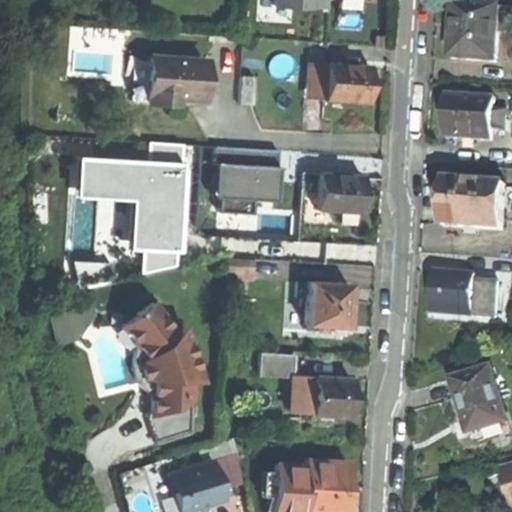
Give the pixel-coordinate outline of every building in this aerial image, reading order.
[(272,0),(272,5),(326,8),(326,0),(272,0)] [(455,33),(453,59),(497,62),(499,31),(511,31),(511,9),(501,9),(501,7),(456,4),(455,33)] [(82,28),(86,74),(103,73),(102,68),(115,67),(111,25),(82,28)] [(146,58),(144,103),(172,105),(172,97),(199,99),(200,81),(202,61),(146,58)] [(323,98),(323,100),(366,102),(367,83),(368,65),(325,62),(325,64),(323,98)] [(304,97),(323,98),(325,64),(306,63),(304,97)] [(236,105),(251,105),(253,77),(238,76),(236,105)] [(447,117),(445,136),(492,139),(493,128),(494,110),(495,98),(448,95),(447,117)] [(507,111),(494,110),(493,128),(506,129),(507,111)] [(145,141),(144,160),(178,162),(178,144),(145,141)] [(277,150),(212,147),(211,165),(219,165),(217,197),(216,212),(250,214),(251,198),(275,200),(277,166),(276,166),(277,150)] [(144,160),(72,157),(70,196),(127,199),(125,248),(139,249),(174,250),(176,250),(180,168),(178,168),(178,162),(144,160)] [(209,197),(217,197),(219,165),(211,165),(209,197)] [(360,176),(317,173),(315,209),(337,211),(336,220),(353,221),(354,212),(357,212),(359,195),(360,176)] [(445,202),(444,226),(503,230),(505,202),(511,202),(511,188),(506,188),(507,185),(447,180),(445,202)] [(173,265),(174,250),(139,249),(137,272),(173,265)] [(224,272),(251,274),(252,259),(225,257),(224,272)] [(107,261),(69,260),(74,283),(107,279),(107,261)] [(476,276),(436,273),(435,293),(433,313),(496,317),(498,283),(475,282),(476,276)] [(346,284),(294,280),(293,295),(304,296),(303,322),(344,325),(345,305),(346,284)] [(54,343),(74,338),(93,315),(91,300),(45,309),(54,343)] [(148,302),(118,325),(133,344),(131,349),(130,353),(129,358),(129,364),(129,368),(130,372),(131,375),(133,378),(135,383),(138,387),(142,390),(145,393),(149,395),(148,412),(143,414),(153,443),(186,432),(188,381),(200,381),(182,327),(173,333),(148,302)] [(256,373),(290,375),(292,354),(257,352),(256,373)] [(492,367),(453,379),(463,409),(470,434),(509,422),(492,367)] [(288,411),(310,413),(312,377),(296,376),(296,383),(290,382),(288,411)] [(350,379),(312,377),(310,413),(348,415),(349,396),(350,379)] [(235,452),(210,459),(218,488),(240,481),(235,452)] [(172,496),(176,511),(221,498),(218,488),(210,459),(164,473),(172,496)] [(303,459),(303,464),(299,511),(342,511),(344,490),(346,462),(303,459)] [(269,511),(299,511),(303,464),(272,463),(269,511)] [(493,476),(500,505),(511,502),(511,467),(504,470),(505,473),(493,476)]
